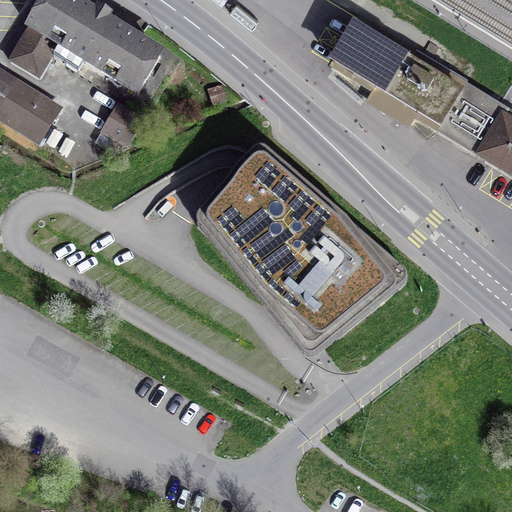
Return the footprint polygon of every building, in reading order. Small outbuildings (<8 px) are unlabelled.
[(170,47),(86,0),(39,0),(7,57),(39,75),(55,47),(85,64),(79,74),(137,106),(170,47)] [(460,95),(352,32),(331,69),(438,132),(460,95)] [(0,111),(15,85),(0,76),(0,111)] [(15,85),(0,111),(0,132),(39,156),(64,114),(15,85)] [(511,174),(511,125),(460,95),(438,132),(511,174)] [(143,122),(118,107),(102,132),(128,148),(143,122)] [(314,359),(318,357),(403,287),(406,283),(407,279),(406,275),(403,271),(267,153),(263,151),(259,150),(255,152),(252,154),(199,216),(197,218),(196,221),(196,225),(198,229),(302,355),(305,358),(309,360),(314,359)]
